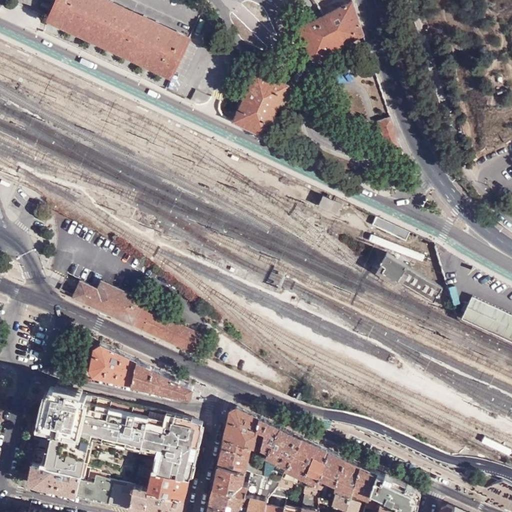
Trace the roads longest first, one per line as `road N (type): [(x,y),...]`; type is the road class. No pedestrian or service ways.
road 1 (motorway): [(511,480),(0,361)]
road 2 (primary): [(0,22),(399,207)]
road 3 (tertiary): [(511,478),(354,418),(225,382)]
road 4 (tertiary): [(439,483),(225,382)]
road 5 (residential): [(216,412),(27,367)]
road 6 (tertiary): [(225,382),(54,306)]
road 7 (primary): [(433,172),(367,0)]
road 8 (primary): [(399,207),(511,265)]
road 9 (tertiary): [(0,487),(27,367)]
